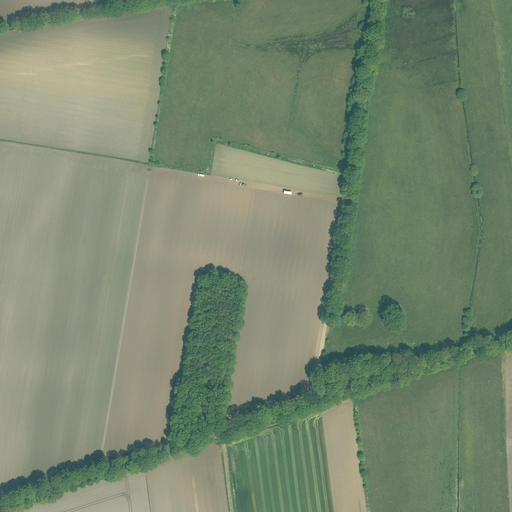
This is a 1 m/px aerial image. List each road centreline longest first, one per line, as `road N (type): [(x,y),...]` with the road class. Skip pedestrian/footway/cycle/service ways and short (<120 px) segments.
road 1 (tertiary): [(0,509),(511,342)]
road 2 (track): [(346,174),(318,401)]
road 3 (track): [(372,0),(346,174)]
road 4 (track): [(0,25),(150,0)]
